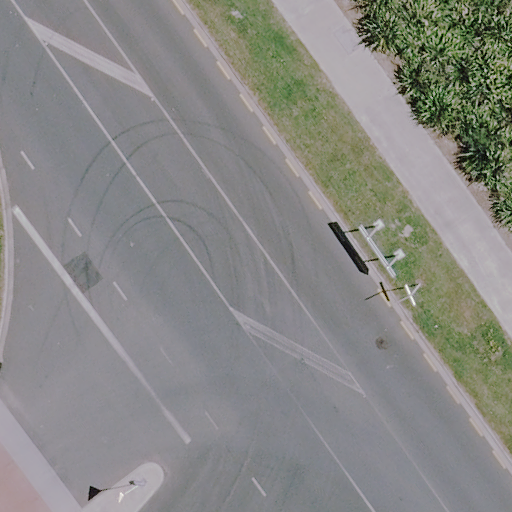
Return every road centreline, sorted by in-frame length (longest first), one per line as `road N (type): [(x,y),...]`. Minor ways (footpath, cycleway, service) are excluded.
road 1 (unclassified): [(283,366),(23,0)]
road 2 (unclassified): [(283,366),(82,511)]
road 3 (unclassified): [(391,511),(283,366)]
